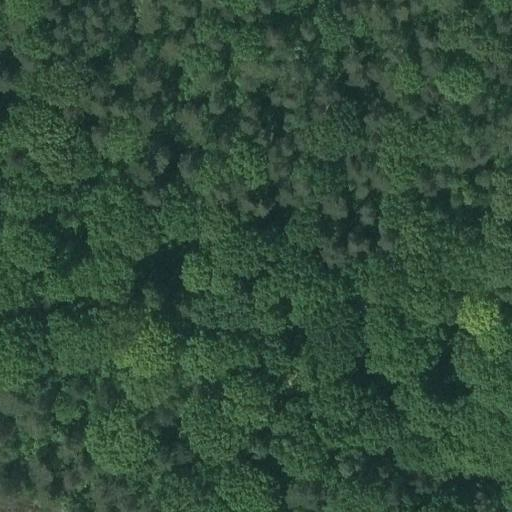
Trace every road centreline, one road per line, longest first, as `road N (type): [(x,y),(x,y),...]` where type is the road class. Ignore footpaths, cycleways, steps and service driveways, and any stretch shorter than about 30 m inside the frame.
road 1 (track): [(511,345),(401,290),(342,241),(139,149),(0,74)]
road 2 (track): [(0,349),(188,511)]
